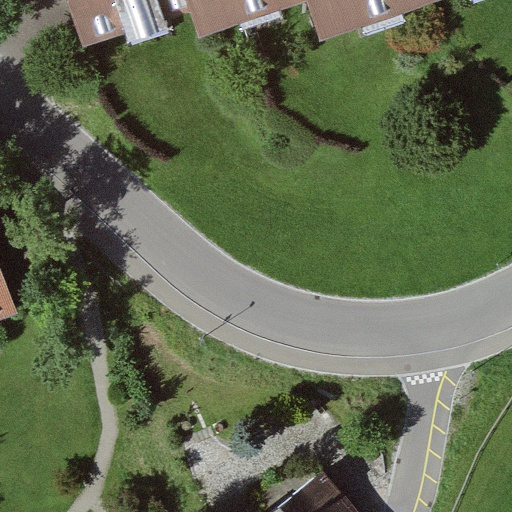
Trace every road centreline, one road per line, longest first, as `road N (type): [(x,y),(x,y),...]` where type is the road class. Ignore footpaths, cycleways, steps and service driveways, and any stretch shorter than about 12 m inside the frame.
road 1 (residential): [(0,94),(189,269),(263,309),(344,333),(423,332)]
road 2 (residential): [(423,332),(428,376),(399,511)]
